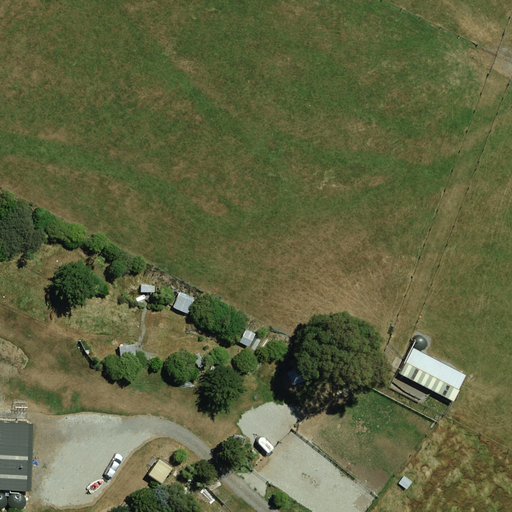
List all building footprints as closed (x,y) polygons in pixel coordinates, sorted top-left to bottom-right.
[(195,297),(175,286),(167,300),(187,311),(195,297)] [(256,331),(241,323),(232,337),(247,346),(256,331)] [(401,351),(393,367),(448,395),(453,384),(412,363),(415,358),(401,351)] [(448,397),(389,366),(384,377),(443,411),(448,397)] [(409,418),(393,409),(386,420),(403,430),(409,418)] [(20,424),(0,422),(0,497),(18,498),(20,424)] [(172,463),(156,451),(142,468),(158,481),(172,463)]
